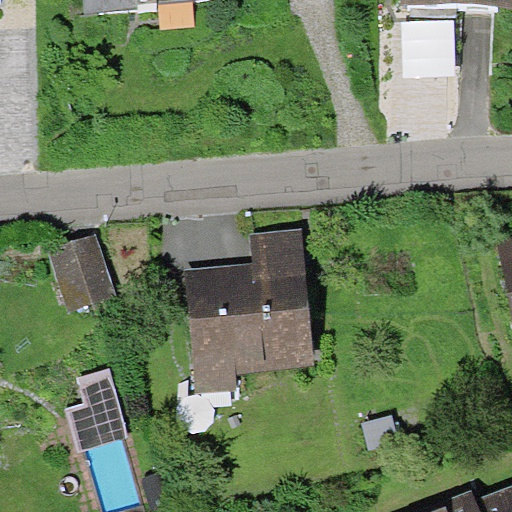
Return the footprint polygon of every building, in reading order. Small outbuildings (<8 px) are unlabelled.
[(82,0),(84,14),(197,0),(82,0)] [(452,21),(401,22),(403,78),(454,76),(452,21)] [(253,262),(184,269),(196,394),(237,390),(236,373),(315,365),(302,228),(250,233),(253,262)] [(95,232),(47,249),(69,311),(117,295),(95,232)] [(511,235),(496,239),(511,321),(511,235)] [(391,414),(361,423),(369,449),(399,440),(391,414)] [(511,511),(511,485),(475,499),(480,511),(511,511)] [(480,511),(475,499),(471,489),(411,511),(480,511)]
